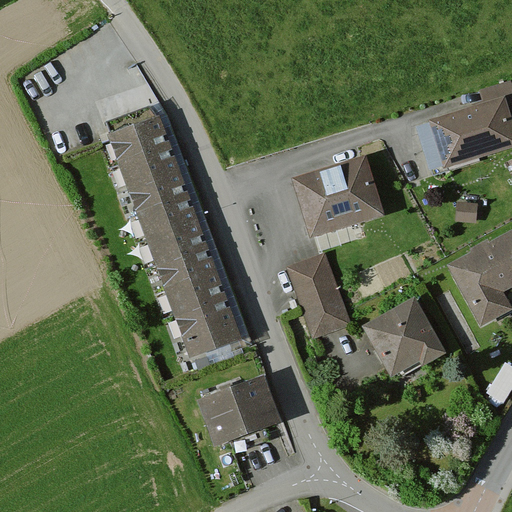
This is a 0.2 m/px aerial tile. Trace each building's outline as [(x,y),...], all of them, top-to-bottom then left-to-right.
[(474,98),(478,111),(424,127),(426,132),(413,135),(426,178),(440,173),(441,177),(511,155),(511,139),(504,112),(511,109),(511,98),(509,87),(474,98)] [(107,138),(191,359),(205,353),(208,363),(255,345),(168,115),(107,138)] [(309,246),(380,222),(361,165),(290,189),(309,246)] [(477,211),(456,210),(454,229),(475,231),(477,211)] [(511,291),(511,236),(487,251),(485,247),(467,257),(469,260),(445,274),(479,333),(510,316),(500,298),(511,291)] [(286,273),(313,345),(351,332),(325,259),(286,273)] [(441,362),(409,306),(359,336),(388,386),(417,370),(420,374),(441,362)] [(511,361),(505,359),(493,391),(509,397),(511,387),(511,361)] [(266,381),(203,403),(219,448),(237,442),(240,450),(275,438),(272,428),(281,424),(266,381)]
